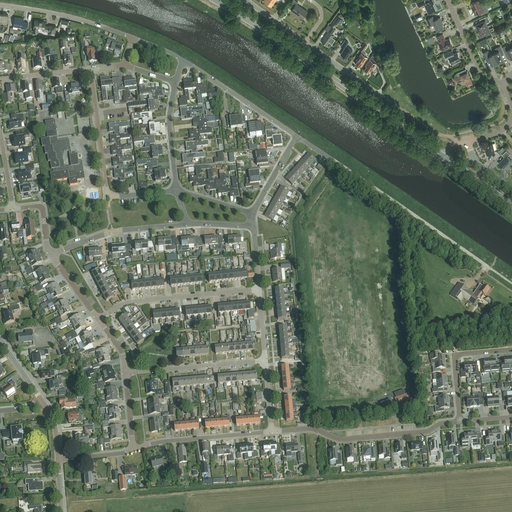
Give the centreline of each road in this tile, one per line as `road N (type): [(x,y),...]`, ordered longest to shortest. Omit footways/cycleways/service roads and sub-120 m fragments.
road 1 (secondary): [(442,157),(214,0)]
road 2 (residential): [(490,268),(297,136)]
road 3 (residential): [(270,432),(312,429),(338,440),(459,423)]
road 4 (residential): [(97,320),(128,303),(258,291)]
road 5 (residential): [(377,94),(243,0)]
road 6 (residential): [(186,225),(112,232),(49,255)]
road 7 (residential): [(124,374),(264,362)]
road 8 (residential): [(132,451),(270,432)]
road 9 (residential): [(297,136),(182,59)]
road 10 (residential): [(132,37),(0,5)]
road 11 (residential): [(110,198),(89,70)]
road 12 (residential): [(511,350),(455,357),(459,423)]
